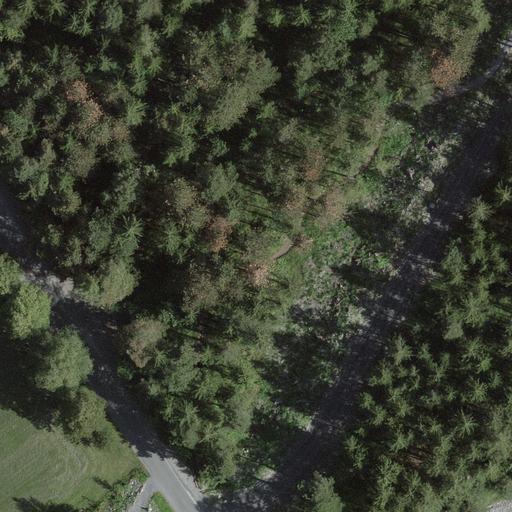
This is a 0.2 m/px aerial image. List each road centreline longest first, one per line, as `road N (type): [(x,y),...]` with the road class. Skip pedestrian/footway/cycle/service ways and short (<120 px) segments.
road 1 (track): [(221,0),(171,71),(155,117),(144,174),(145,247),(131,301),(79,349)]
road 2 (unclassified): [(190,511),(0,228)]
